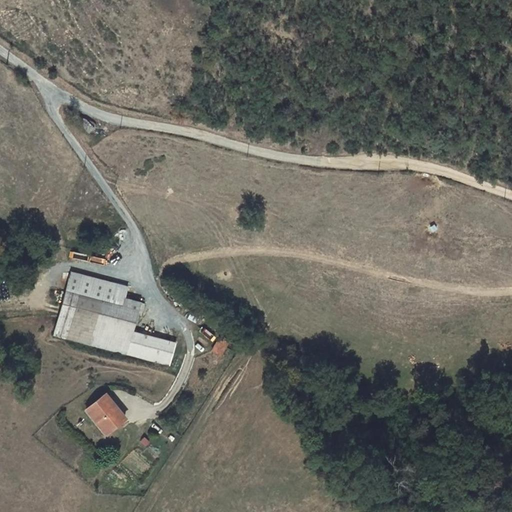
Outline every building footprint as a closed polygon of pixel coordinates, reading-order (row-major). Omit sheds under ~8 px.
[(53,334),(127,354),(133,331),(134,326),(137,327),(141,310),(143,310),(145,303),(127,298),(129,288),(70,271),(53,334)] [(133,331),(127,354),(170,366),(176,342),(133,331)] [(231,339),(222,333),(213,348),(222,353),(231,339)] [(102,420),(112,432),(126,420),(106,396),(87,412),(97,424),(102,420)] [(102,420),(97,424),(107,436),(112,432),(102,420)]
